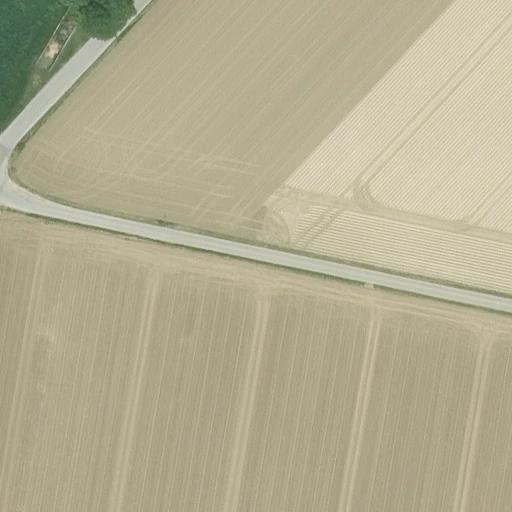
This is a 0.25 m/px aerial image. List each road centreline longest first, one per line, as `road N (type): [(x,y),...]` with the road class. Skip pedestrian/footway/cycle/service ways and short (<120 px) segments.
road 1 (track): [(511,310),(0,195)]
road 2 (unclassified): [(133,0),(0,145)]
